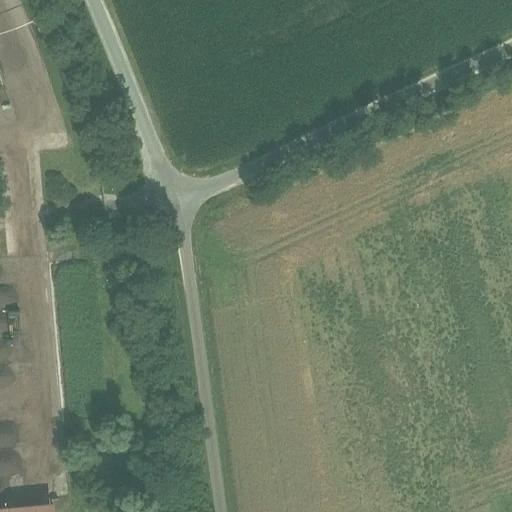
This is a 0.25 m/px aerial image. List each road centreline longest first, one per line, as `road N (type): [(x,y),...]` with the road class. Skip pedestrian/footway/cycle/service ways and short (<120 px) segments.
road 1 (residential): [(511,51),(213,191),(175,201)]
road 2 (unclassified): [(217,511),(175,201)]
road 3 (unclassified): [(175,201),(88,0)]
